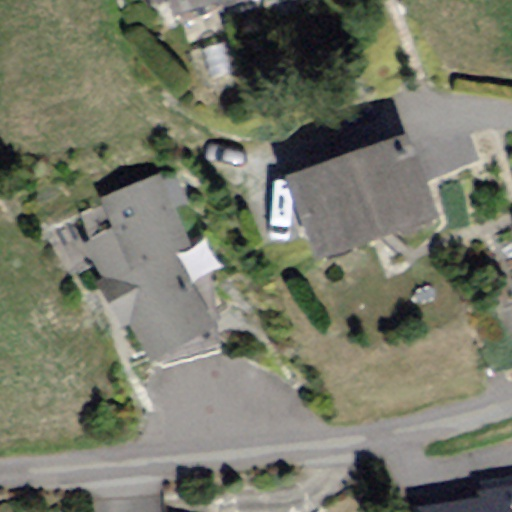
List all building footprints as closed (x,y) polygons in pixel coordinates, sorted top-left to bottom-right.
[(168,0),(178,32),(287,0),(168,0)] [(418,134),(292,177),(324,269),(450,227),(418,134)] [(164,168),(104,201),(122,232),(98,245),(162,358),(215,329),(179,265),(209,249),(164,168)] [(164,511),(164,489),(100,491),(100,511),(164,511)] [(511,511),(511,489),(429,507),(429,511),(511,511)]
